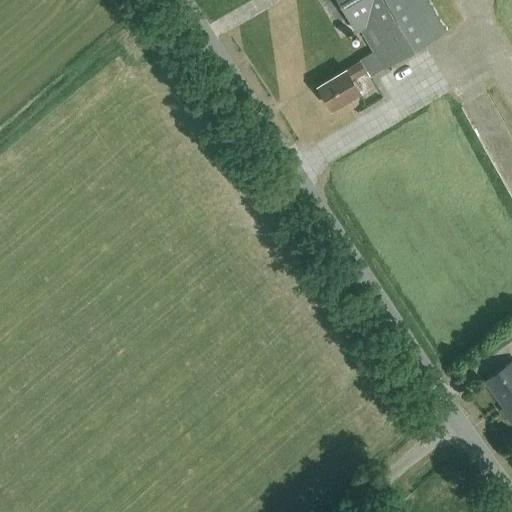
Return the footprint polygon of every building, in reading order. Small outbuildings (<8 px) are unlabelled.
[(278,0),(256,14),(266,30),(279,22),(277,18),(293,8),(288,0),(278,0)] [(291,0),(315,47),(346,31),(329,0),(291,0)] [(445,30),(427,0),(339,0),(356,29),(361,27),(374,49),(360,58),(361,60),(346,68),(345,68),(318,84),(333,108),(360,91),(352,77),(366,69),(369,74),(445,30)] [(476,31),(464,37),(475,58),(487,52),(476,31)] [(428,110),(434,124),(448,117),(442,103),(428,110)] [(509,161),(511,159),(511,130),(508,120),(494,125),(509,161)] [(511,421),(511,359),(485,379),(504,406),(501,408),(511,422),(511,421)]
